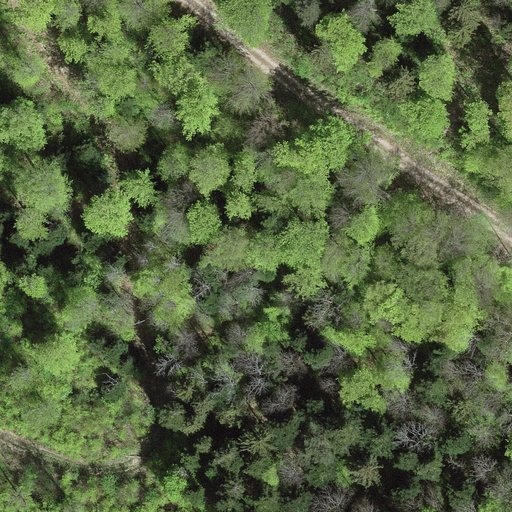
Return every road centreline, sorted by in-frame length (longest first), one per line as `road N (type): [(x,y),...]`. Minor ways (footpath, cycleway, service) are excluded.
road 1 (track): [(0,423),(102,469),(128,462),(152,440),(159,408),(127,266),(126,169),(57,51),(16,0)]
road 2 (track): [(511,239),(307,100),(193,0)]
road 3 (track): [(130,225),(332,290)]
